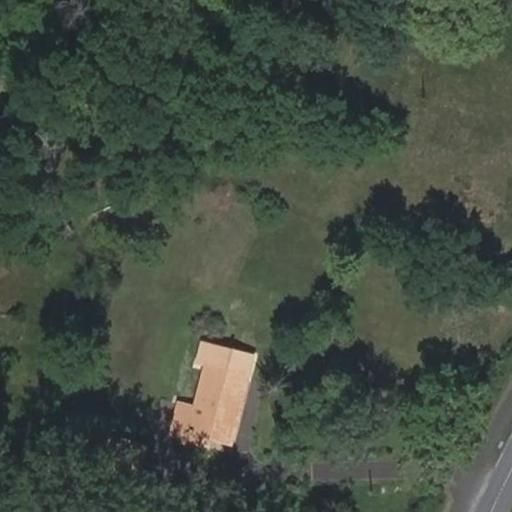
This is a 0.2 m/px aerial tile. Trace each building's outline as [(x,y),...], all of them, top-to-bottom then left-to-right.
[(190,433),(212,439),(226,443),(236,409),(240,410),(254,357),(206,343),(200,363),(207,365),(206,368),(194,408),(179,404),(171,434),(188,439),(190,433)] [(236,409),(226,443),(230,445),(240,410),(236,409)] [(209,450),(212,439),(190,433),(188,439),(187,444),(209,450)] [(100,468),(137,480),(146,450),(110,438),(100,468)] [(132,495),(137,480),(100,468),(95,483),(132,495)]
